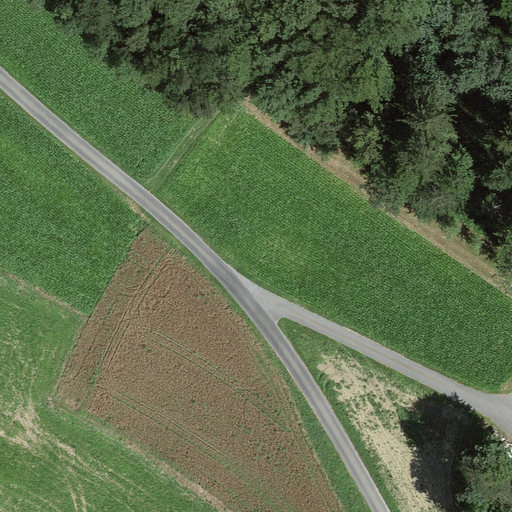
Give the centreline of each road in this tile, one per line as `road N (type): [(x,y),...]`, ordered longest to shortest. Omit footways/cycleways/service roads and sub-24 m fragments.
road 1 (residential): [(0,83),(249,295),(377,511)]
road 2 (track): [(302,0),(135,198)]
